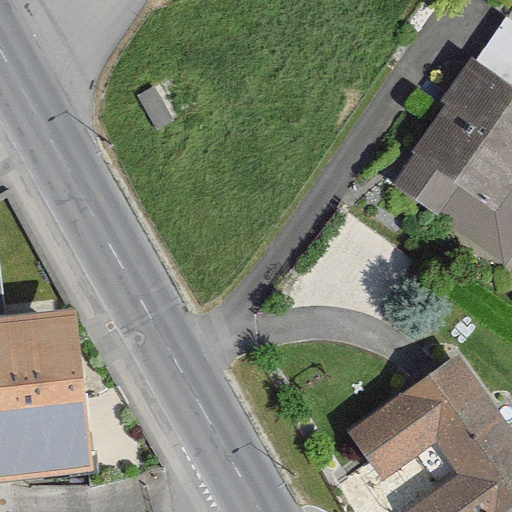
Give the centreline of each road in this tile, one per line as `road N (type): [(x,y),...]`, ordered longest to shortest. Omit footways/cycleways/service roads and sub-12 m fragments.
road 1 (tertiary): [(260,511),(0,49)]
road 2 (unknown): [(174,361),(455,16)]
